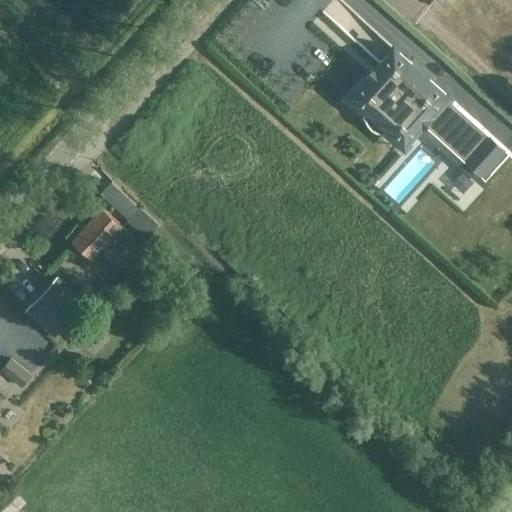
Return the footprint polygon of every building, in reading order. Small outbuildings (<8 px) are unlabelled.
[(394,47),(351,95),(370,112),(370,113),(374,119),(379,123),(386,126),(404,143),(423,123),(484,178),(510,152),(429,80),(428,81),(410,65),(412,63),(394,47)] [(100,190),(128,215),(138,203),(110,178),(100,190)] [(139,206),(127,220),(146,237),(158,223),(139,206)] [(134,236),(101,207),(71,241),(91,259),(106,242),(119,253),(134,236)] [(62,329),(87,300),(101,285),(102,287),(113,275),(106,269),(97,280),(81,266),(66,283),(57,275),(32,304),(62,329)] [(2,368),(21,384),(30,374),(11,358),(2,368)]
